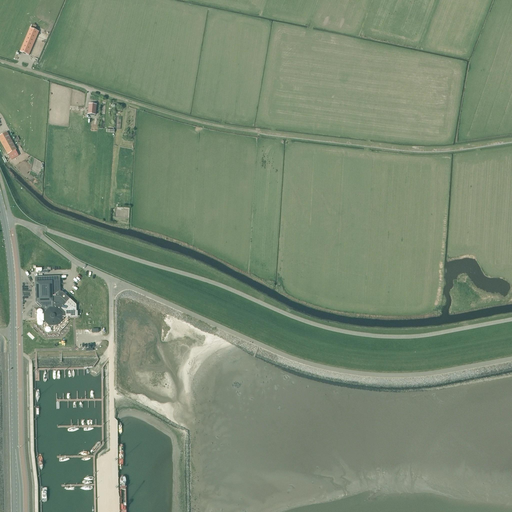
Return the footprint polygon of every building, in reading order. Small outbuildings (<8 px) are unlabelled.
[(30,28),(20,52),(28,56),(39,32),(30,28)] [(96,105),(89,105),(88,115),(95,115),(96,105)] [(6,133),(0,135),(0,142),(7,154),(16,150),(6,133)] [(15,151),(8,154),(12,160),(18,156),(15,151)] [(36,286),(37,303),(41,307),(37,312),(37,317),(42,317),(42,319),(44,319),(44,321),(49,326),(56,326),(61,321),(61,317),(73,317),(76,313),(76,305),(67,297),(62,292),(60,292),(60,281),(59,277),(52,277),(36,277),(36,286)]
